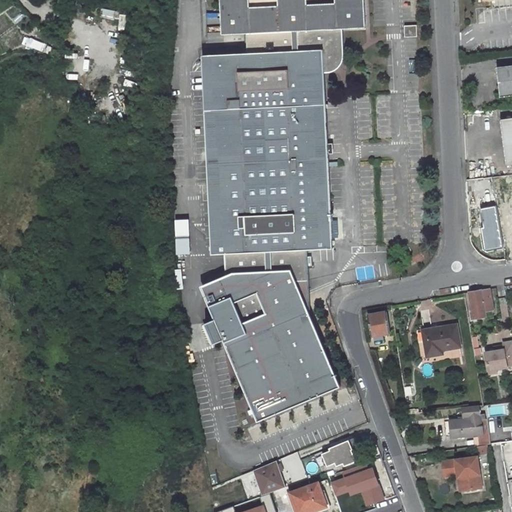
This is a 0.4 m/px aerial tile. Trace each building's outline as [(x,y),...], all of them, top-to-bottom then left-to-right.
[(245,33),(246,53),(202,55),(214,256),(227,255),(228,255),(233,255),(241,284),(208,298),(218,321),(209,326),(218,346),(227,342),(258,421),(341,387),(313,311),(312,312),(303,293),(312,289),(309,250),(335,248),(324,68),(331,68),(338,60),(338,50),(339,50),(338,29),(365,28),(363,0),(219,0),(220,12),(228,11),(229,34),(245,33)] [(404,25),(404,36),(417,36),(416,24),(404,25)] [(511,65),(497,68),(500,98),(511,96),(511,65)] [(406,93),(416,243),(428,242),(419,93),(406,93)] [(389,94),(376,95),(379,139),(391,138),(389,94)] [(369,95),(356,96),(359,140),(372,140),(369,95)] [(511,115),(502,117),(508,163),(511,162),(511,115)] [(399,244),(393,163),(381,163),(386,245),(399,244)] [(361,165),(366,246),(378,245),(373,164),(361,165)] [(511,174),(491,177),(496,207),(503,246),(504,249),(511,247),(511,210),(509,194),(511,193),(511,174)] [(485,249),(503,246),(496,207),(481,209),(485,232),(483,233),(485,249)] [(233,255),(228,255),(229,277),(203,288),(208,298),(241,284),(233,255)] [(471,313),(472,319),(486,317),(485,312),(494,310),(490,289),(470,292),(474,313),(471,313)] [(369,315),(373,339),(384,337),(383,334),(391,333),(387,312),(369,315)] [(423,330),(428,356),(442,353),(441,349),(460,346),(457,325),(423,330)] [(499,369),(509,368),(508,366),(511,364),(511,342),(504,344),(505,347),(505,350),(494,352),(486,353),(489,371),(499,369)] [(433,376),(432,365),(422,366),(423,377),(433,376)] [(464,417),(449,419),(451,434),(451,435),(489,431),(486,419),(485,419),(485,414),(480,415),(479,406),(463,408),(464,417)] [(489,434),(479,435),(480,453),(490,452),(489,434)] [(359,446),(355,437),(330,447),(331,449),(323,452),(328,465),(336,462),(337,465),(344,463),(345,465),(356,461),(352,449),(359,446)] [(483,455),(448,460),(450,475),(464,473),(464,476),(470,475),(471,482),(487,479),(483,455)] [(279,464),(278,459),(254,469),(255,472),(279,464)] [(279,464),(255,472),(264,496),(287,487),(281,470),(279,464)] [(367,505),(385,499),(374,467),(335,480),(340,496),(361,489),(367,505)] [(487,479),(471,482),(471,489),(488,486),(487,479)] [(310,511),(326,506),(318,482),(292,491),(299,511),(310,511)]
